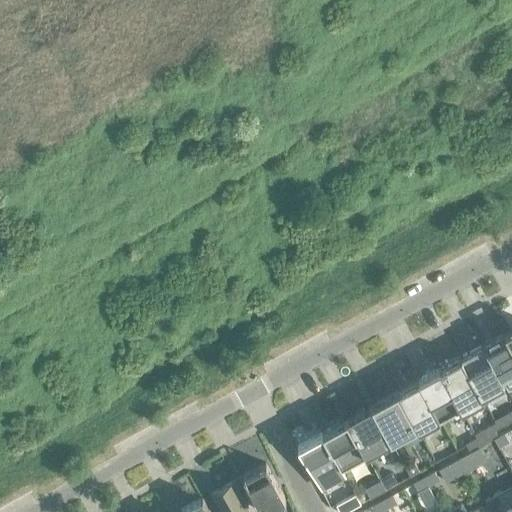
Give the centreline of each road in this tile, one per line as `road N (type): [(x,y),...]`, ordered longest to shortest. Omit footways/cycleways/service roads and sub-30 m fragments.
road 1 (residential): [(253,393),(511,250)]
road 2 (residential): [(34,511),(253,393)]
road 3 (unclassified): [(312,511),(253,393)]
